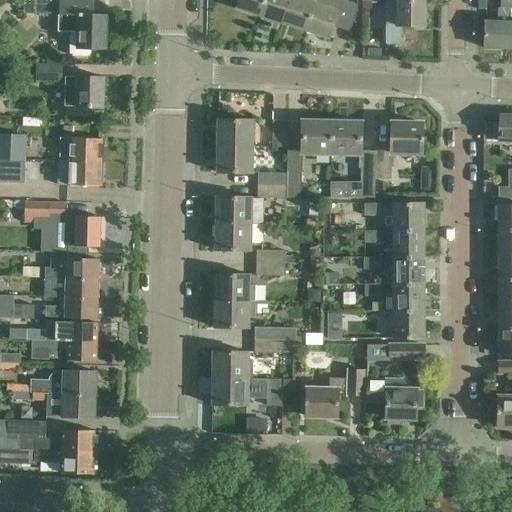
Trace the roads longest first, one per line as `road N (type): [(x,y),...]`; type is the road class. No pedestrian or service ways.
road 1 (residential): [(164,450),(171,74)]
road 2 (residential): [(457,459),(458,87)]
road 3 (residential): [(457,459),(164,450)]
road 4 (residential): [(458,87),(171,74)]
road 5 (residential): [(163,505),(0,493)]
